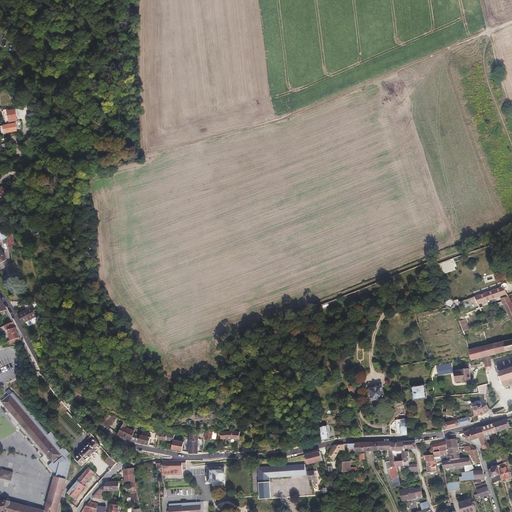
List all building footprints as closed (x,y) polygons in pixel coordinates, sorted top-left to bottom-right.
[(6,111),(7,118),(15,117),(14,110),(6,111)] [(4,125),(5,132),(17,130),(16,123),(4,125)] [(0,239),(6,237),(9,250),(16,248),(13,234),(8,236),(5,228),(0,230),(0,239)] [(508,295),(506,291),(507,291),(509,290),(509,288),(509,287),(508,285),(507,285),(506,284),(505,285),(503,286),(503,288),(475,297),(478,305),(503,297),(508,295)] [(502,300),(511,322),(511,340),(469,352),(471,359),(471,361),(484,358),(490,356),(511,350),(511,303),(509,297),(504,299),(502,300)] [(455,305),(455,303),(454,301),(452,300),(450,300),(448,300),(447,301),(446,303),(445,305),(446,306),(447,308),(449,309),(451,309),(452,309),(453,309),(454,307),(455,306),(455,305)] [(330,307),(328,302),(320,305),(322,310),(330,307)] [(33,307),(18,315),(22,324),(37,316),(33,307)] [(465,320),(460,322),(464,332),(469,331),(465,320)] [(12,323),(3,327),(10,343),(10,344),(19,340),(12,323)] [(511,362),(496,367),(500,378),(503,388),(504,388),(511,385),(511,362)] [(452,364),(439,366),(441,374),(453,372),(452,364)] [(465,370),(458,370),(458,372),(455,373),(456,383),(471,381),(469,364),(464,364),(465,370)] [(426,386),(413,387),(414,401),(427,399),(426,386)] [(382,387),(369,389),(372,401),(384,398),(382,387)] [(0,402),(0,403),(52,464),(61,456),(9,395),(0,402)] [(473,405),(476,418),(477,418),(484,416),(491,411),(490,410),(486,405),(486,403),(473,405)] [(103,425),(109,429),(116,417),(111,413),(103,425)] [(472,424),(470,419),(470,418),(458,421),(459,427),(472,424)] [(500,423),(502,432),(510,429),(508,420),(500,423)] [(125,421),(118,435),(124,438),(129,428),(126,427),(128,422),(125,421)] [(459,427),(458,421),(445,424),(446,431),(459,427)] [(133,429),(129,428),(124,438),(132,441),(135,431),(137,423),(135,423),(133,429)] [(323,425),(320,426),(322,442),(329,440),(327,426),(323,427),(323,425)] [(485,437),(497,433),(494,425),(483,428),(485,437)] [(470,442),(474,441),(481,438),(485,437),(483,428),(465,434),(466,440),(470,442)] [(138,431),(135,431),(132,441),(139,444),(141,436),(137,435),(138,431)] [(205,434),(204,440),(211,441),(213,432),(206,431),(205,434)] [(184,434),(174,435),(173,441),(172,451),(182,453),(183,447),(184,434)] [(197,440),(197,435),(189,435),(189,455),(198,455),(197,440)] [(151,438),(141,436),(139,444),(149,446),(151,438)] [(84,464),(100,447),(94,439),(75,460),(82,466),(84,464)] [(448,442),(449,450),(458,449),(457,441),(457,440),(448,442)] [(378,444),(378,452),(390,451),(392,462),(393,468),(395,468),(395,469),(397,469),(397,468),(396,463),(394,451),(392,451),(391,444),(391,443),(378,444)] [(434,446),(434,453),(447,451),(448,451),(446,443),(434,446)] [(348,445),(349,449),(356,449),(356,453),(357,453),(365,452),(378,452),(378,444),(351,445),(348,445)] [(392,451),(394,451),(396,451),(397,452),(403,452),(405,452),(405,450),(405,449),(404,444),(391,444),(392,451)] [(334,447),(328,457),(335,461),(339,453),(340,453),(341,453),(345,452),(344,446),(334,447)] [(449,450),(451,461),(460,460),(458,449),(449,450)] [(434,456),(435,461),(442,460),(442,462),(448,461),(447,451),(434,453),(434,456)] [(322,461),(320,452),(305,456),(307,465),(322,461)] [(396,463),(397,468),(410,467),(410,466),(409,453),(405,453),(405,452),(403,452),(403,453),(402,453),(402,456),(403,456),(404,462),(396,463)] [(117,463),(108,456),(104,462),(112,468),(117,463)] [(486,461),(488,467),(495,465),(493,458),(486,461)] [(442,462),(444,469),(472,466),(470,459),(460,460),(451,461),(448,461),(442,462)] [(156,462),(157,469),(162,469),(163,474),(182,473),(182,468),(186,468),(186,462),(157,462),(156,462)] [(393,468),(392,462),(386,463),(388,470),(391,469),(394,488),(400,486),(399,477),(397,469),(395,469),(395,468),(393,468)] [(350,463),(342,464),(343,474),(354,473),(353,470),(351,470),(350,463)] [(436,473),(435,463),(426,463),(427,474),(436,473)] [(225,465),(207,466),(208,483),(217,483),(216,477),(218,474),(225,474),(225,465)] [(304,465),(258,469),(260,497),(260,501),(271,500),(270,487),(270,479),(305,477),(304,465)] [(498,467),(496,469),(489,471),(491,480),(501,476),(500,471),(498,467)] [(83,486),(94,473),(89,468),(78,481),(79,482),(68,494),(74,500),(85,487),(83,486)] [(511,478),(511,477),(508,468),(500,471),(501,476),(503,482),(511,478)] [(0,470),(0,471),(0,478),(9,481),(11,473),(0,470)] [(316,479),(314,472),(307,472),(308,477),(309,480),(311,480),(316,479)] [(475,474),(474,472),(465,473),(466,482),(473,481),(484,480),(485,480),(483,473),(475,474)] [(124,475),(125,482),(133,481),(133,487),(136,487),(135,482),(134,474),(124,475)] [(216,477),(217,483),(221,482),(225,482),(225,474),(218,474),(216,477)] [(0,511),(56,511),(65,481),(53,477),(44,511),(4,501),(3,502),(0,501),(0,511)] [(94,496),(93,497),(100,499),(104,491),(114,491),(114,481),(108,481),(104,484),(104,486),(102,486),(94,496)] [(332,481),(326,483),(329,490),(334,489),(332,481)] [(460,491),(459,482),(447,484),(448,492),(460,491)] [(478,496),(479,500),(490,496),(487,485),(486,485),(482,487),(483,489),(477,492),(478,496)] [(403,501),(408,501),(417,499),(416,497),(423,496),(422,489),(415,490),(415,489),(402,491),(403,501)] [(472,502),(460,505),(462,511),(475,511),(474,509),(476,508),(475,503),(473,504),(472,502)] [(199,511),(199,503),(169,505),(169,511),(199,511)]
